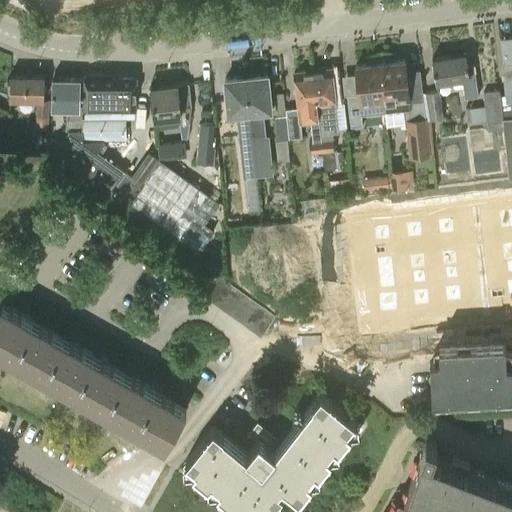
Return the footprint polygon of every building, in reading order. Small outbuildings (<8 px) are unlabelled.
[(511,38),(500,40),(502,58),(511,56),(511,38)] [(470,64),(467,51),(434,57),(438,81),(464,76),(467,93),(480,91),(475,63),(470,64)] [(387,111),(381,56),(374,58),(368,62),(357,63),(360,92),(348,93),(352,125),(364,124),(363,114),(387,111)] [(406,58),(396,59),(391,57),(386,56),(383,56),(381,56),(387,111),(389,126),(409,124),(408,120),(426,118),(424,99),(411,100),(406,58)] [(511,56),(502,58),(503,74),(501,74),(501,80),(503,80),(511,78),(511,56)] [(314,68),(322,132),(322,136),(341,134),(337,103),(333,66),(314,68)] [(323,151),(322,142),(314,69),(295,70),(299,107),(308,106),(310,120),(312,120),(314,139),(309,140),(310,153),(323,151)] [(268,73),(246,75),(248,87),(250,112),(251,112),(252,123),(254,138),(257,176),(273,174),(269,135),(266,135),(263,110),(272,110),(268,73)] [(44,75),(10,74),(9,98),(37,99),(36,127),(47,127),(48,99),(44,99),(44,75)] [(257,176),(254,138),(252,123),(251,112),(250,112),(248,87),(246,75),(226,78),(229,113),(236,113),(243,177),(257,176)] [(66,128),(69,128),(78,129),(78,121),(83,122),(83,111),(83,96),(79,96),(79,78),(53,77),(53,107),(67,108),(66,128)] [(83,77),(83,96),(83,111),(83,122),(78,121),(78,129),(69,128),(68,130),(97,151),(105,139),(126,139),(126,118),(134,118),(135,77),(83,77)] [(511,94),(511,78),(503,80),(504,95),(511,94)] [(180,123),(190,122),(192,109),(189,83),(152,87),(155,117),(179,115),(180,123)] [(445,116),(440,89),(427,92),(432,119),(445,116)] [(496,145),(505,144),(503,118),(501,103),(500,96),(499,89),(483,91),(484,105),(470,107),(471,122),(486,120),(487,130),(494,130),(496,145)] [(510,102),(505,103),(501,103),(503,118),(511,117),(510,102)] [(300,113),(286,114),(287,124),(289,139),(302,138),(300,113)] [(276,115),(278,140),(275,140),(276,161),(288,160),(286,139),(289,139),(287,124),(286,114),(276,115)] [(511,117),(503,118),(505,144),(509,177),(511,176),(511,117)] [(431,154),(426,118),(408,120),(409,124),(412,156),(431,154)] [(216,135),(217,124),(200,122),(196,163),(213,164),(213,163),(221,163),(218,135),(216,135)] [(125,171),(97,151),(68,130),(52,152),(80,173),(108,193),(109,192),(125,171)] [(335,152),(334,141),(322,142),(323,151),(325,166),(326,171),(330,171),(332,170),(335,170),(337,169),(339,168),(341,166),(344,164),(344,163),(345,162),(344,151),(335,152)] [(286,251),(159,161),(147,152),(131,175),(125,170),(125,171),(109,192),(128,205),(130,202),(256,292),(286,251)] [(403,172),(391,172),(392,190),(408,189),(407,179),(403,179),(403,172)] [(389,190),(388,174),(362,177),(364,193),(389,190)] [(257,176),(243,177),(246,208),(261,206),(257,176)] [(350,188),(348,177),(327,180),(329,191),(350,188)] [(511,194),(328,215),(339,305),(342,338),(402,330),(409,401),(433,399),(431,362),(440,361),(440,349),(479,347),(505,345),(506,353),(511,352),(511,194)] [(225,281),(217,275),(203,294),(212,300),(225,281)] [(234,287),(225,281),(212,300),(220,306),(234,287)] [(234,287),(220,306),(231,314),(244,295),(234,287)] [(254,301),(244,295),(231,314),(240,320),(254,301)] [(263,308),(254,301),(240,320),(250,327),(263,308)] [(0,303),(0,349),(42,374),(63,337),(1,302),(0,303)] [(263,308),(250,327),(260,335),(273,316),(263,308)] [(42,374),(104,409),(125,372),(63,337),(42,374)] [(479,347),(482,396),(511,393),(511,352),(506,353),(505,345),(479,347)] [(482,396),(479,347),(440,349),(440,361),(431,362),(433,399),(482,396)] [(187,407),(125,372),(104,409),(166,444),(187,407)] [(354,419),(321,391),(312,402),(312,403),(274,450),(267,444),(273,437),(257,424),(250,432),(258,438),(246,453),(223,434),(224,434),(213,425),(185,459),(195,467),(192,471),(208,484),(211,480),(219,486),(216,490),(242,511),(250,511),(251,511),(265,511),(283,491),(278,488),(282,483),(299,497),(312,480),(308,477),(314,469),(318,472),(332,456),(327,452),(334,444),(338,448),(351,432),(347,428),(354,419)] [(511,511),(511,481),(468,466),(470,461),(453,455),(451,460),(433,453),(437,442),(426,438),(422,449),(421,451),(419,456),(404,498),(399,496),(389,511),(511,511)]
